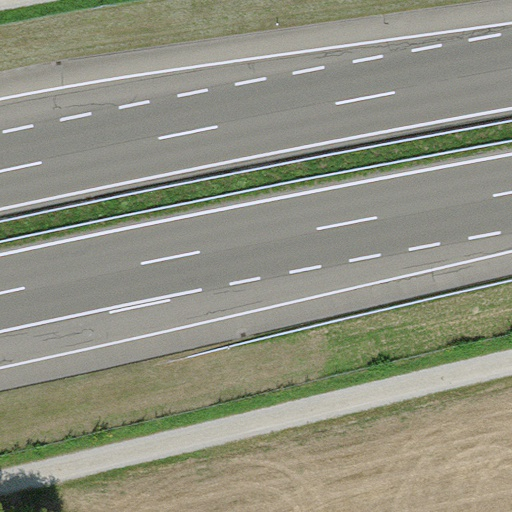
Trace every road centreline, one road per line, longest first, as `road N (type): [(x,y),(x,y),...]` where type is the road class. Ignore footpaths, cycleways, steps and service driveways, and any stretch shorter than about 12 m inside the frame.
road 1 (track): [(511,366),(0,487)]
road 2 (motorway): [(0,295),(511,194)]
road 3 (motorway): [(511,72),(0,172)]
